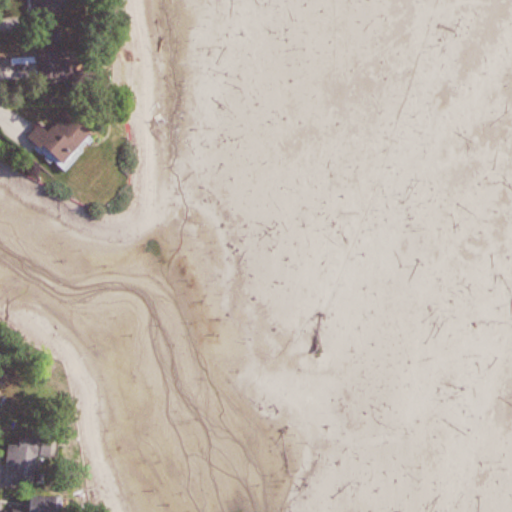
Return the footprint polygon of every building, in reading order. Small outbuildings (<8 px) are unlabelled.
[(64,7),(73,8),(73,0),(42,0),(42,27),(64,27),(64,7)] [(82,52),(46,55),(48,82),(84,79),(82,52)] [(42,142),(39,145),(27,135),(38,122),(49,131),(66,111),(90,131),(63,161),(42,142)] [(12,467),(18,467),(18,480),(41,482),(43,455),(61,457),(62,439),(26,436),(25,444),(14,444),(12,467)] [(35,511),(69,511),(70,495),(35,495),(35,511)]
